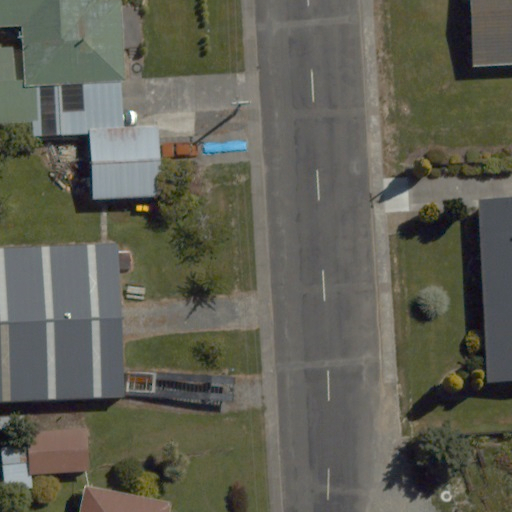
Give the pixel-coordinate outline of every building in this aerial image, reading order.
[(93,0),(0,0),(0,26),(23,26),(24,48),(0,48),(0,123),(40,121),(38,85),(123,82),(120,0),(94,1),(93,0)] [(511,0),(469,0),(473,67),(511,65),(511,0)] [(34,135),(123,130),(121,77),(30,81),(34,135)] [(159,129),(91,132),(94,197),(162,194),(159,129)] [(511,198),(481,200),(489,381),(511,379),(511,198)] [(0,399),(124,395),(118,240),(0,244),(0,399)] [(88,428),(28,431),(30,473),(90,471),(88,428)] [(170,511),(172,505),(87,488),(81,511),(170,511)]
